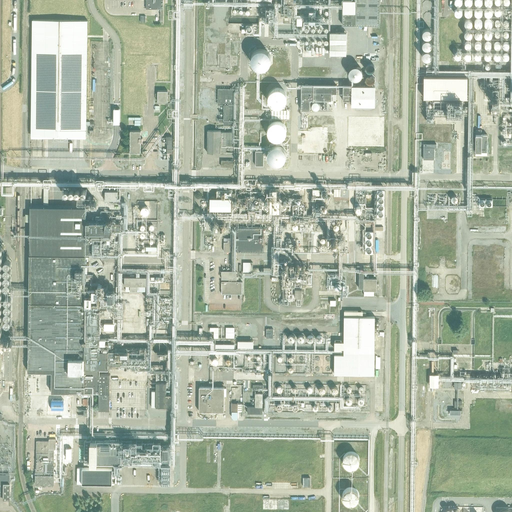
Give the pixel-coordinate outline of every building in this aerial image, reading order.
[(145,0),(146,9),(163,9),(162,0),(145,0)] [(275,0),(270,0),(266,0),(264,16),(270,17),(270,13),(270,6),(274,7),(275,0)] [(342,0),(342,25),(379,25),(379,0),(342,0)] [(468,6),(462,1),(454,11),(460,16),(468,6)] [(472,2),(468,9),(474,12),(478,5),(472,2)] [(488,4),(490,11),(497,10),(496,3),(488,4)] [(503,3),(496,9),(500,13),(506,7),(503,3)] [(490,13),(488,21),(495,23),(497,15),(490,13)] [(87,20),(32,20),(31,135),(86,136),(87,20)] [(484,33),(487,27),(481,24),(478,30),(484,33)] [(432,34),(432,33),(432,32),(431,31),(430,30),(429,29),(427,28),(425,29),(424,30),(423,31),(422,33),(422,35),(423,36),(425,37),(427,38),(428,38),(429,37),(430,37),(431,35),(432,34)] [(471,35),(466,44),(470,46),(475,38),(471,35)] [(495,42),(496,37),(488,36),(486,46),(490,46),(491,42),(495,42)] [(431,46),(432,44),(431,43),(430,41),(429,40),(427,40),(426,40),(424,40),(424,41),(423,42),(422,44),(422,46),(423,47),(425,48),(426,49),(428,49),(429,48),(430,48),(431,46)] [(473,59),(475,48),(468,47),(466,58),(473,59)] [(481,47),(474,56),(479,60),(486,51),(481,47)] [(492,49),(490,48),(486,54),(491,58),(496,51),(493,49),(492,49)] [(431,57),(431,56),(431,54),(431,53),(430,52),(429,51),(428,51),(427,51),(425,51),(424,52),(423,52),(422,54),(422,56),(422,57),(423,58),(423,59),(424,60),(425,60),(427,60),(429,60),(430,59),(431,58),(431,57)] [(350,65),(360,82),(369,76),(366,71),(369,70),(370,72),(373,71),(364,56),(350,65)] [(425,94),(450,95),(450,71),(428,70),(428,82),(425,82),(425,94)] [(339,86),(301,85),(302,111),(311,111),(310,100),(331,100),(331,94),(339,95),(339,86)] [(351,101),(351,97),(375,97),(375,86),(343,85),(343,100),(351,101)] [(285,99),(286,97),(286,95),(285,93),(284,92),(283,90),(282,89),(280,88),(278,88),(276,87),(274,88),(272,88),(270,89),(269,90),(268,92),(267,93),(267,95),(266,97),(267,99),(267,101),(268,102),(270,104),(271,105),(273,106),(275,107),(276,107),(278,106),(280,106),(281,105),(283,104),(284,102),(285,101),(285,99)] [(234,89),(218,89),(218,104),(225,104),(225,118),(219,118),(219,121),(224,122),(224,124),(235,125),(236,88),(235,88),(235,90),(234,89)] [(167,91),(157,91),(157,101),(167,102),(167,91)] [(285,132),(286,130),(285,128),(285,126),(284,125),(283,123),(282,122),(280,121),(278,120),(276,120),(275,120),(273,121),(271,121),(269,123),(268,124),(267,126),(266,128),(266,130),(266,132),(267,134),(267,135),(268,137),(270,138),(272,139),(273,139),(275,140),(277,140),(279,139),(281,139),(282,137),(284,136),(285,134),(285,132)] [(511,136),(511,124),(509,124),(509,121),(505,121),(505,125),(504,125),(504,132),(506,132),(506,139),(503,139),(502,143),(509,144),(510,136),(511,136)] [(479,129),(478,154),(489,154),(489,148),(489,131),(486,131),(487,129),(479,129)] [(130,152),(140,152),(141,142),(142,142),(142,138),(141,138),(141,130),(130,130),(130,152)] [(234,142),(234,132),(220,131),(220,130),(207,130),(207,153),(220,153),(220,152),(226,152),(226,145),(227,145),(233,145),(233,142),(234,142)] [(433,159),(434,148),(436,148),(436,144),(423,144),(423,159),(433,159)] [(72,192),(77,183),(73,180),(67,190),(72,192)] [(214,204),(236,205),(236,192),(214,192),(214,204)] [(323,207),(327,201),(322,198),(318,204),(323,207)] [(86,207),(30,206),(28,372),(52,372),(51,392),(71,393),(71,392),(99,392),(99,410),(109,410),(109,399),(110,399),(110,374),(99,374),(99,368),(108,368),(108,343),(100,343),(100,307),(98,307),(98,290),(85,290),(85,254),(93,254),(93,253),(102,253),(102,237),(110,237),(112,237),(112,229),(112,222),(86,222),(86,207)] [(230,245),(237,246),(236,249),(235,249),(235,251),(263,252),(264,227),(255,227),(255,224),(247,224),(247,227),(246,227),(246,226),(239,226),(239,227),(237,227),(237,228),(230,228),(230,238),(228,238),(228,242),(224,242),(224,251),(230,251),(230,245)] [(366,246),(366,248),(374,251),(376,245),(369,243),(368,247),(366,246)] [(236,271),(222,271),(221,271),(221,279),(236,279),(236,271)] [(364,272),(359,272),(358,288),(363,288),(363,290),(364,290),(364,295),(374,295),(374,290),(376,290),(376,278),(363,278),(364,272)] [(137,286),(146,286),(146,277),(134,277),(134,275),(130,275),(130,277),(124,277),(124,286),(130,286),(130,290),(137,290),(137,286)] [(242,294),(242,282),(221,281),(221,294),(242,294)] [(344,311),(344,316),(343,350),(343,354),(334,354),(334,374),(374,374),(374,316),(362,316),(362,311),(344,311)] [(106,317),(105,328),(116,329),(116,318),(106,317)] [(192,337),(218,339),(218,335),(221,335),(221,325),(216,324),(216,333),(208,333),(209,329),(204,328),(204,334),(192,333),(192,337)] [(228,325),(227,336),(236,336),(237,326),(228,325)] [(289,333),(290,340),(308,338),(308,340),(315,339),(315,336),(318,335),(318,330),(289,333)] [(256,345),(256,337),(241,337),(241,345),(256,345)] [(219,355),(213,359),(216,363),(222,359),(219,355)] [(5,387),(11,391),(18,382),(16,380),(18,377),(16,376),(18,372),(16,371),(5,387)] [(166,383),(156,383),(156,407),(171,407),(171,395),(166,395),(166,383)] [(199,411),(224,412),(224,387),(199,387),(199,411)] [(247,406),(247,413),(262,413),(262,393),(255,393),(255,406),(247,406)] [(60,399),(48,399),(48,408),(60,408),(60,399)] [(233,411),(243,412),(244,401),(233,401),(233,411)] [(105,459),(105,432),(94,432),(94,454),(90,454),(90,453),(87,453),(87,451),(85,451),(85,461),(118,462),(118,459),(105,459)] [(49,441),(36,440),(36,461),(36,485),(53,485),(53,482),(55,482),(55,471),(53,471),(54,449),(55,449),(56,439),(49,439),(49,441)] [(371,473),(371,439),(349,439),(349,442),(342,442),(343,473),(371,473)] [(123,459),(123,462),(127,462),(127,461),(134,462),(134,458),(136,459),(136,454),(132,454),(132,457),(128,456),(127,460),(123,459)] [(172,462),(164,462),(164,482),(161,482),(161,484),(173,484),(172,462)] [(79,466),(78,483),(114,484),(115,468),(85,467),(85,466),(79,466)] [(9,474),(0,474),(0,495),(2,496),(2,499),(9,499),(9,474)] [(342,498),(355,506),(364,490),(362,489),(363,485),(353,479),(342,498)] [(290,498),(264,497),(264,508),(290,508),(290,498)]
